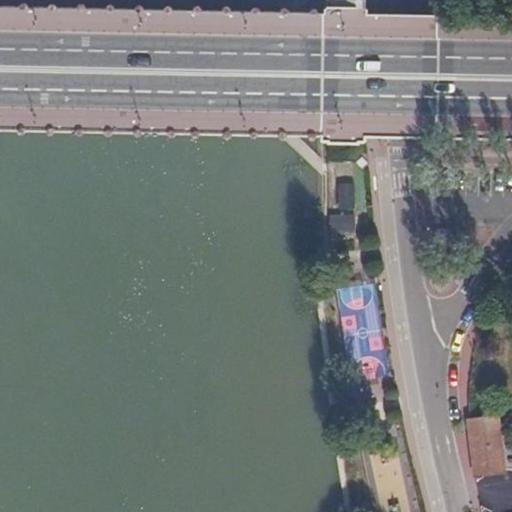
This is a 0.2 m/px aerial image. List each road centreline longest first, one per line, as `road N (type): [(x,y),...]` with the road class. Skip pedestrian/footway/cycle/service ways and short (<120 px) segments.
road 1 (primary): [(0,67),(511,77)]
road 2 (residential): [(401,0),(400,162),(423,352)]
road 3 (residential): [(423,352),(459,511)]
road 4 (residential): [(511,225),(423,352)]
